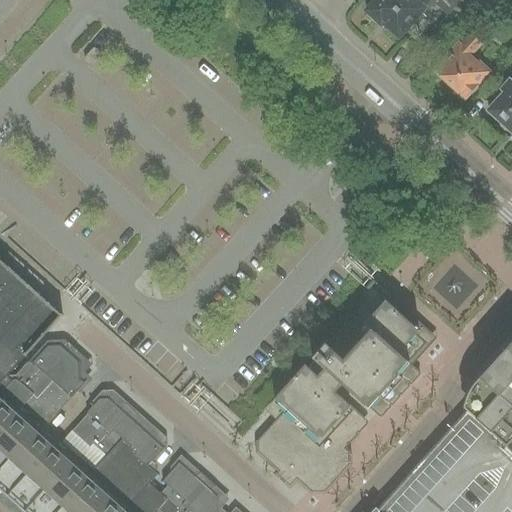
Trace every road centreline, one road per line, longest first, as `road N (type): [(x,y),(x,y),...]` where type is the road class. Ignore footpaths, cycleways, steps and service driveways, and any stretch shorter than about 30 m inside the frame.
road 1 (unclassified): [(287,511),(81,328)]
road 2 (tertiary): [(511,209),(314,25)]
road 3 (unclassified): [(354,511),(511,319)]
